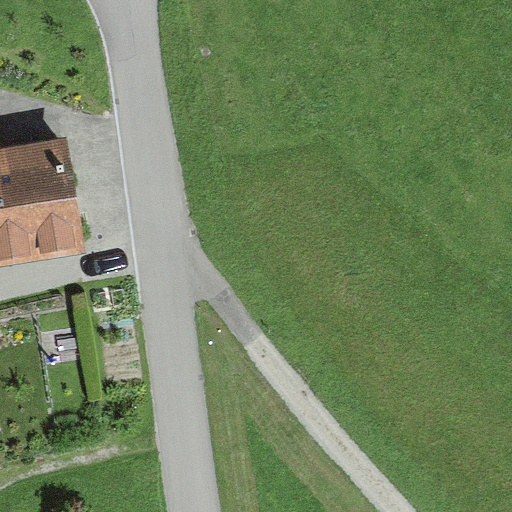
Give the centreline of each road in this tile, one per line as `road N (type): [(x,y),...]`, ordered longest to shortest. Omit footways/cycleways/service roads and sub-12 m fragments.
road 1 (unclassified): [(194,511),(133,0)]
road 2 (track): [(402,511),(162,226)]
road 3 (track): [(0,488),(75,462),(185,442)]
